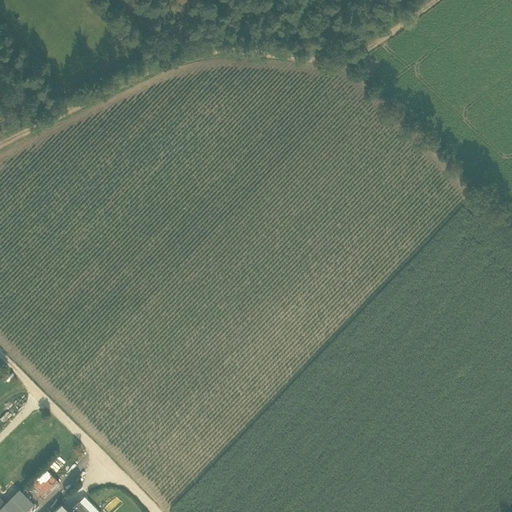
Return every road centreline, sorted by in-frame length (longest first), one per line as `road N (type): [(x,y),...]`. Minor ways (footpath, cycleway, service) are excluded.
road 1 (track): [(0,145),(185,56),(337,59),(437,0)]
road 2 (track): [(0,355),(157,511)]
